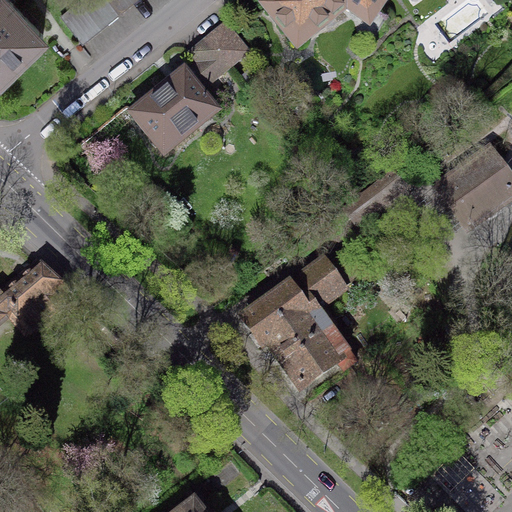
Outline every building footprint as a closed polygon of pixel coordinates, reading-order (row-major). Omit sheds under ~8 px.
[(0,0),(0,74),(7,68),(10,65),(12,66),(25,54),(24,53),(42,35),(11,3),(14,0),(0,0)] [(81,0),(61,16),(81,42),(100,27),(118,12),(107,0),(81,0)] [(132,0),(107,0),(118,12),(132,0)] [(268,2),(265,5),(267,8),(268,8),(296,41),(295,42),(297,45),(301,43),(300,42),(351,0),(358,0),(375,12),(383,0),(272,0),(269,3),(268,2)] [(233,36),(226,27),(215,36),(205,44),(226,70),(247,53),(233,36)] [(156,94),(132,113),(164,153),(213,113),(197,94),(226,70),(205,44),(191,55),(199,65),(176,84),(159,97),(156,94)] [(439,190),(467,228),(490,211),(511,195),(511,185),(489,154),(439,190)] [(429,156),(404,175),(411,184),(436,166),(429,156)] [(392,173),(344,209),(356,225),(380,207),(405,189),(392,173)] [(0,323),(13,312),(30,333),(71,298),(61,287),(39,266),(3,297),(0,293),(0,323)]
